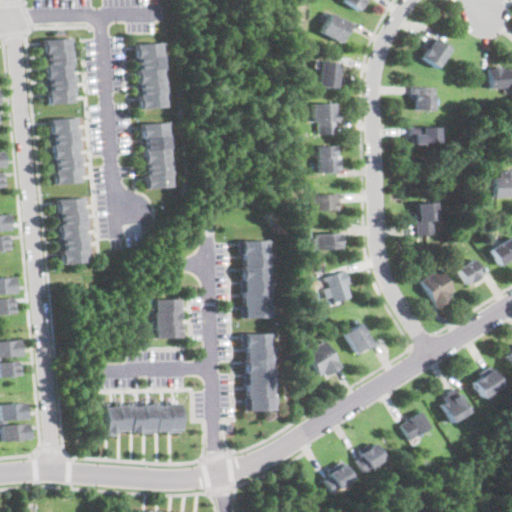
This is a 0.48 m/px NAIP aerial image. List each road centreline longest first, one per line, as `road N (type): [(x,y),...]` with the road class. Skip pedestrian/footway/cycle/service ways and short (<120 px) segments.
road 1 (residential): [(0,473),(180,480),(231,471),(307,433),(445,341)]
road 2 (residential): [(11,0),(51,471)]
road 3 (residential): [(410,0),(374,70),(376,222),(386,280),(430,352)]
road 4 (residential): [(214,475),(211,248)]
road 5 (residential): [(96,11),(117,218)]
road 6 (residential): [(13,14),(156,9)]
